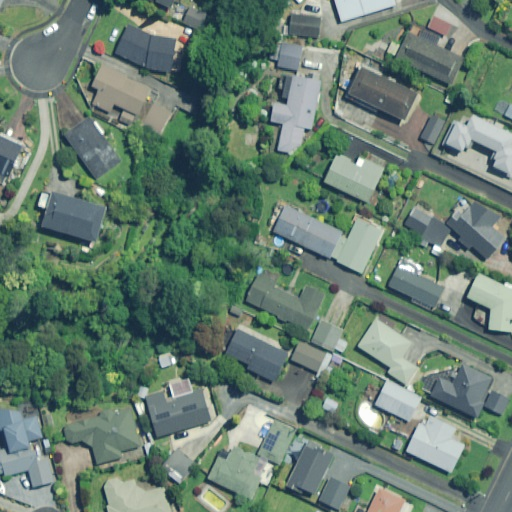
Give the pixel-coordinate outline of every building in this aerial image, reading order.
[(174,0),(155,0),(156,0),(155,2),(170,10),(174,0)] [(395,6),(393,0),(333,0),(341,23),(395,6)] [(206,16),(190,8),(183,25),(199,33),(206,16)] [(320,19),(291,16),(289,36),(318,39),(320,19)] [(452,27),(433,17),(427,28),(446,38),(452,27)] [(150,36),(129,26),(115,55),(145,70),(172,73),(175,39),(150,36)] [(464,60),(412,36),(406,50),(392,43),(386,56),(451,86),(464,60)] [(302,47),(279,43),(275,68),(298,72),(302,47)] [(109,114),(113,105),(124,110),(120,118),(133,124),(150,91),(102,67),(91,89),(98,92),(92,105),(109,114)] [(417,95),(362,69),(349,97),(404,123),(417,95)] [(321,84),(285,76),(280,100),(288,102),(287,108),(273,105),(270,122),(283,125),(278,152),(289,154),(300,146),(304,130),(311,131),(321,84)] [(170,115),(153,105),(141,127),(159,136),(170,115)] [(444,122),(432,117),(421,140),(433,146),(444,122)] [(121,164),(89,119),(64,137),(96,182),(121,164)] [(23,147),(0,135),(0,185),(3,187),(23,147)] [(510,169),(477,153),(468,173),(501,189),(510,169)] [(354,166),(336,158),(324,184),(367,204),(383,170),(358,158),(354,166)] [(106,209),(42,191),(38,209),(48,212),(43,229),(97,244),(106,209)] [(388,218),(394,206),(383,201),(377,213),(388,218)] [(474,249),(486,261),(505,241),(493,230),(498,224),(474,201),(469,207),(466,205),(448,224),(462,238),(458,242),(470,254),(474,249)] [(330,261),(343,234),(286,207),(284,211),(276,207),(271,217),(279,221),(273,233),(330,261)] [(416,211),(405,229),(440,249),(450,230),(416,211)] [(343,234),(330,261),(361,276),(383,232),(357,219),(349,237),(343,234)] [(444,252),(433,246),(429,255),(439,261),(444,252)] [(444,290),(398,268),(389,288),(435,310),(444,290)] [(511,292),(477,273),(464,295),(489,310),(488,332),(511,333),(511,292)] [(300,301),(257,280),(246,303),(308,333),(325,297),(306,288),(300,301)] [(254,316),(239,309),(232,323),(247,330),(254,316)] [(342,354),(348,343),(340,338),(344,330),(321,317),(308,341),(331,354),(334,349),(342,354)] [(375,319),(356,346),(389,370),(386,375),(405,388),(417,370),(403,360),(413,346),(375,319)] [(284,324),(277,337),(288,342),(291,335),(300,340),(304,334),(284,324)] [(287,356),(238,331),(235,337),(227,332),(221,343),(230,347),(226,355),(248,366),(246,369),(274,383),(287,356)] [(329,357),(299,343),(291,361),(320,375),(329,357)] [(345,358),(335,354),(330,363),(340,368),(345,358)] [(490,380),(462,367),(455,380),(447,376),(444,382),(440,380),(431,398),(476,419),(483,405),(479,404),(490,380)] [(422,397),(431,378),(421,373),(412,392),(422,397)] [(201,426),(188,378),(167,384),(171,400),(147,407),(157,439),(201,426)] [(423,400),(385,383),(374,409),(411,425),(423,400)] [(509,401),(492,392),(484,407),(501,417),(509,401)] [(47,393),(35,398),(39,410),(51,405),(47,393)] [(338,405),(326,399),(321,409),(333,415),(338,405)] [(102,417),(63,426),(68,447),(83,444),(91,447),(96,468),(122,462),(120,454),(139,450),(128,406),(101,413),(102,417)] [(20,408),(0,412),(0,431),(2,439),(6,438),(10,454),(30,449),(28,443),(43,439),(37,416),(23,420),(20,408)] [(53,410),(40,413),(44,432),(57,429),(53,410)] [(296,431),(275,421),(258,456),(279,467),(296,431)] [(435,421),(433,426),(422,421),(406,453),(451,474),(464,447),(450,441),(455,431),(435,421)] [(179,485),(195,466),(186,459),(196,447),(186,439),(161,469),(179,485)] [(268,463),(233,447),(226,461),(218,458),(207,480),(250,500),(268,463)] [(331,460),(305,448),(287,487),(298,492),(299,489),(315,497),(331,460)] [(37,460),(35,452),(7,459),(5,452),(0,453),(0,479),(27,473),(31,489),(54,483),(47,457),(37,460)] [(355,477),(345,472),(340,483),(329,477),(318,502),(339,511),(355,477)] [(109,506),(106,506),(107,511),(171,511),(165,487),(146,491),(136,486),(134,479),(123,483),(116,478),(108,480),(104,487),(109,506)] [(400,511),(405,501),(376,488),(364,511),(400,511)]
